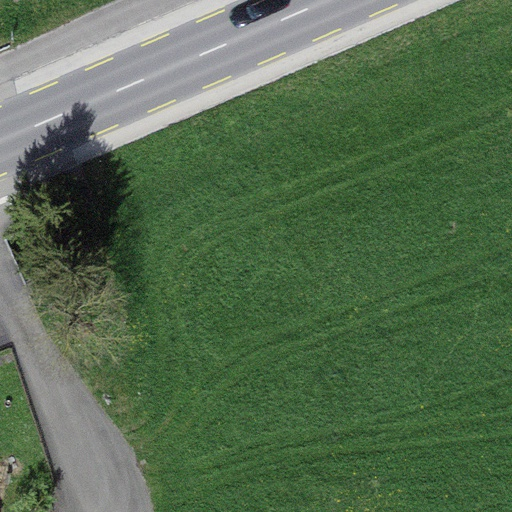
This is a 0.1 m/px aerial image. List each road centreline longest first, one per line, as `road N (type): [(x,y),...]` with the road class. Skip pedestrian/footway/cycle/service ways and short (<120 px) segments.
road 1 (primary): [(0,144),(333,0)]
road 2 (residential): [(0,232),(104,511)]
